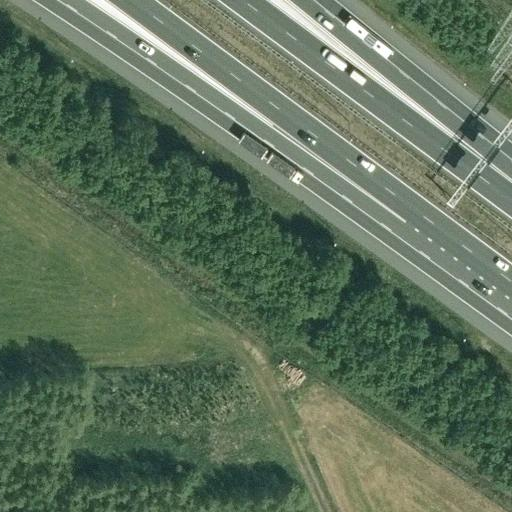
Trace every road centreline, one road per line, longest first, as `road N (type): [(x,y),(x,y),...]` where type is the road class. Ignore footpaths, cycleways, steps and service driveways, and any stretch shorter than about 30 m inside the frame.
road 1 (motorway): [(54,0),(316,179),(410,216)]
road 2 (motorway): [(124,0),(410,216)]
road 3 (motorway): [(511,200),(240,0)]
road 4 (motorway): [(511,194),(309,0)]
road 5 (track): [(212,321),(260,359),(325,511)]
road 6 (motorway): [(410,216),(511,292)]
